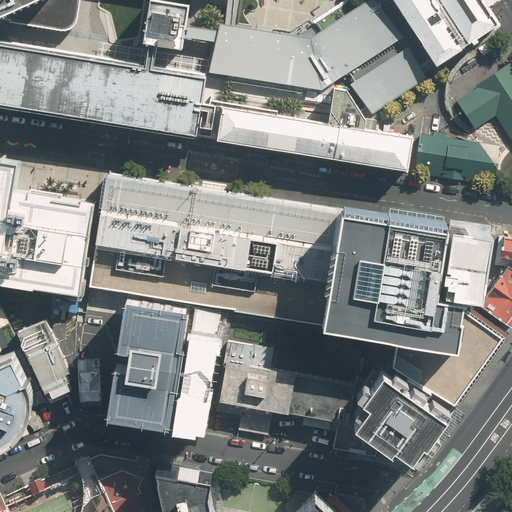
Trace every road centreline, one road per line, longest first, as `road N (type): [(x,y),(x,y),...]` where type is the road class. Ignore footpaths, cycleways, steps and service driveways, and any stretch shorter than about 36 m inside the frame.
road 1 (residential): [(0,128),(511,211)]
road 2 (residential): [(0,469),(100,429),(375,477),(433,505)]
road 3 (secondary): [(433,505),(511,405)]
